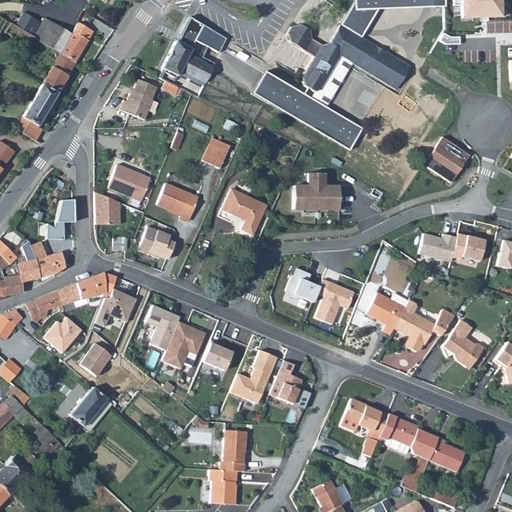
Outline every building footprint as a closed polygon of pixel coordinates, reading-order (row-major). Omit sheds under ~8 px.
[(354,0),(354,4),(341,27),(361,39),(378,12),(444,8),(443,0),(354,0)] [(461,0),(462,17),(480,17),(480,4),(482,4),(481,0),(461,0)] [(502,16),(501,0),(481,0),(482,4),(485,4),(485,17),(502,16)] [(183,7),(169,27),(180,34),(194,41),(188,54),(204,62),(221,30),(183,7)] [(23,12),(15,26),(29,35),(38,21),(23,12)] [(41,23),(32,37),(35,39),(59,53),(71,34),(44,18),(41,23)] [(38,21),(29,35),(32,37),(41,23),(38,21)] [(71,34),(59,53),(75,63),(88,41),(86,40),(91,32),(78,23),(71,34)] [(10,24),(5,33),(30,48),(35,39),(32,37),(29,35),(15,26),(10,24)] [(300,78),(303,87),(311,92),(320,89),(339,58),(395,91),(408,68),(361,39),(341,27),(339,26),(327,43),(319,45),(309,39),(308,32),(297,25),(289,26),(285,34),(287,43),(311,57),(300,78)] [(162,69),(157,78),(164,81),(175,87),(178,81),(175,79),(179,71),(203,83),(213,64),(248,84),(258,68),(227,50),(227,51),(223,56),(213,50),(212,49),(204,62),(188,54),(194,41),(180,34),(175,42),(174,41),(160,68),(162,69)] [(216,44),(213,50),(223,56),(227,51),(216,44)] [(30,49),(24,60),(30,64),(36,52),(30,49)] [(59,53),(41,84),(56,93),(75,63),(59,53)] [(431,66),(423,79),(450,96),(459,82),(431,66)] [(258,68),(248,84),(267,96),(276,79),(258,68)] [(276,79),(267,96),(286,107),(295,91),(276,79)] [(130,94),(128,93),(125,101),(122,100),(118,110),(143,121),(151,101),(150,100),(155,88),(136,80),(132,90),(130,94)] [(164,81),(161,88),(174,95),(178,88),(175,87),(164,81)] [(41,84),(14,129),(34,141),(41,129),(36,127),(56,93),(41,84)] [(303,87),(299,93),(326,108),(329,102),(311,92),(303,87)] [(295,91),(286,107),(354,148),(359,130),(326,108),(299,93),(295,91)] [(169,117),(166,124),(178,128),(181,122),(169,117)] [(182,134),(177,131),(170,148),(176,150),(182,134)] [(320,135),(315,145),(325,151),(330,140),(320,135)] [(467,155),(439,137),(427,156),(430,158),(424,167),(449,183),(467,155)] [(211,138),(200,161),(217,169),(228,146),(211,138)] [(0,169),(13,152),(0,142),(0,169)] [(430,158),(427,156),(421,165),(424,167),(430,158)] [(115,164),(106,188),(140,202),(149,179),(115,164)] [(386,186),(399,195),(413,174),(400,165),(386,186)] [(63,182),(62,189),(69,191),(70,184),(63,182)] [(155,204),(166,209),(179,215),(178,217),(179,218),(187,222),(197,198),(164,183),(155,204)] [(313,183),(306,183),(306,187),(309,187),(309,191),(320,191),(320,187),(322,187),(322,183),(316,183),(313,183)] [(291,186),(291,210),(337,210),(337,187),(322,187),(320,187),(320,191),(309,191),(309,187),(306,187),(291,186)] [(230,189),(220,210),(243,221),(239,230),(251,236),(265,206),(230,189)] [(120,203),(94,193),(95,225),(120,225),(120,203)] [(159,257),(166,260),(173,243),(166,240),(168,236),(146,227),(136,250),(143,253),(145,253),(147,254),(146,255),(158,260),(159,257)] [(421,234),(416,254),(449,262),(450,257),(455,238),(440,234),(439,238),(421,234)] [(483,240),(456,234),(455,238),(450,257),(459,259),(459,256),(477,261),(483,240)] [(113,237),(112,251),(125,252),(125,238),(113,237)] [(511,242),(501,240),(495,265),(508,268),(511,260),(511,242)] [(26,241),(21,246),(25,262),(34,259),(29,246),(28,242),(26,241)] [(0,242),(0,258),(7,265),(16,258),(0,242)] [(39,242),(29,246),(34,259),(39,279),(53,276),(63,268),(60,253),(45,256),(39,242)] [(25,262),(17,264),(17,265),(19,275),(21,282),(39,279),(34,259),(25,262)] [(294,269),(291,276),(306,282),(309,274),(294,269)] [(74,284),(57,290),(61,306),(73,302),(88,298),(101,293),(105,292),(103,273),(74,284)] [(105,292),(101,293),(102,298),(108,298),(111,289),(115,277),(103,273),(105,292)] [(0,297),(2,298),(23,294),(21,282),(19,275),(3,277),(3,282),(0,281),(0,297)] [(290,276),(283,291),(302,299),(311,303),(318,287),(306,282),(291,276),(290,276)] [(313,317),(330,324),(338,305),(346,309),(353,292),(339,286),(339,288),(335,286),(336,285),(328,282),(313,317)] [(102,298),(93,323),(102,327),(107,316),(125,323),(135,300),(122,294),(121,296),(118,295),(119,293),(111,289),(108,298),(102,298)] [(57,290),(45,295),(52,309),(61,306),(57,290)] [(302,299),(283,291),(289,299),(302,299)] [(388,335),(391,329),(403,307),(375,292),(363,314),(382,325),(379,331),(388,335)] [(38,312),(30,316),(32,320),(37,323),(39,319),(45,317),(44,312),(52,309),(45,295),(33,300),(38,312)] [(88,298),(73,302),(75,308),(90,303),(88,298)] [(33,300),(24,304),(30,316),(38,312),(33,300)] [(403,307),(391,329),(405,336),(409,339),(403,350),(412,355),(415,354),(428,332),(438,337),(453,316),(441,309),(433,324),(412,312),(415,307),(414,304),(407,300),(403,307)] [(24,304),(14,309),(21,319),(22,319),(30,316),(24,304)] [(155,327),(148,344),(164,351),(176,322),(178,317),(162,311),(162,312),(158,310),(159,309),(151,306),(144,322),(155,327)] [(14,309),(1,314),(1,316),(16,325),(21,319),(14,309)] [(1,314),(0,315),(0,337),(4,341),(16,325),(1,316),(1,314)] [(441,345),(446,356),(452,353),(454,358),(465,366),(469,365),(482,346),(477,342),(472,343),(464,337),(471,327),(460,319),(441,345)] [(164,351),(160,361),(180,369),(182,365),(190,368),(204,334),(176,322),(164,351)] [(405,336),(399,348),(403,350),(409,339),(405,336)] [(209,341),(201,362),(223,371),(230,352),(216,346),(217,344),(209,341)] [(502,370),(505,369),(506,372),(503,374),(505,383),(511,382),(511,348),(504,343),(491,361),(502,368),(502,370)] [(93,344),(79,365),(96,377),(111,356),(93,344)] [(236,374),(228,392),(256,404),(275,358),(258,350),(251,367),(253,368),(249,376),(252,377),(251,380),(248,379),(236,374)] [(8,358),(0,368),(0,374),(9,382),(21,368),(8,358)] [(282,360),(268,394),(291,404),(301,380),(289,374),(293,365),(282,360)] [(13,385),(2,398),(5,400),(10,395),(17,403),(25,395),(13,385)] [(83,427),(106,399),(91,386),(68,415),(83,427)] [(0,404),(0,429),(14,416),(31,435),(24,442),(37,455),(40,451),(47,458),(60,444),(21,407),(17,403),(10,395),(5,400),(0,404)] [(25,395),(17,403),(21,407),(29,398),(25,395)] [(106,399),(83,427),(89,431),(111,405),(106,399)] [(378,435),(386,416),(371,409),(371,408),(349,399),(337,426),(352,433),(355,425),(378,435)] [(196,415),(190,422),(198,429),(206,429),(207,422),(203,422),(196,415)] [(374,444),(381,447),(382,444),(404,453),(419,458),(427,462),(427,461),(436,439),(415,429),(415,427),(387,415),(386,416),(378,435),(375,442),(374,444)] [(218,461),(218,470),(235,471),(243,472),(245,432),(223,430),(221,462),(218,461)] [(368,458),(374,444),(375,442),(366,438),(362,446),(364,447),(361,454),(368,458)] [(427,461),(454,472),(462,453),(442,444),(443,441),(436,439),(427,461)] [(11,455),(0,467),(0,488),(7,496),(8,496),(10,494),(14,489),(39,463),(24,449),(15,458),(11,455)] [(412,474),(420,478),(427,462),(419,458),(412,474)] [(218,470),(208,469),(207,481),(210,481),(209,503),(234,505),(235,485),(234,485),(235,471),(218,470)] [(398,487),(413,493),(420,478),(412,474),(405,471),(401,479),(398,487)] [(388,483),(391,484),(398,487),(401,479),(392,475),(388,483)] [(318,507),(320,511),(348,511),(344,504),(342,505),(340,503),(346,500),(339,485),(332,489),(328,481),(310,491),(318,507)] [(14,489),(10,494),(28,511),(38,511),(23,496),(14,489)] [(429,500),(452,510),(457,498),(434,489),(429,500)] [(394,511),(421,511),(416,502),(414,501),(394,511)]
